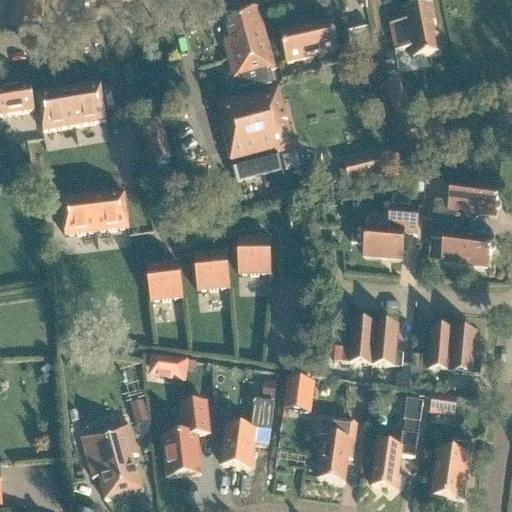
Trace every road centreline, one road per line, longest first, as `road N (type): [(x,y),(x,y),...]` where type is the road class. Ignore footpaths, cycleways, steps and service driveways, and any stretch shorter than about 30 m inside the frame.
road 1 (residential): [(284,289),(511,310)]
road 2 (residential): [(63,35),(222,0)]
road 3 (residential): [(492,511),(511,375)]
